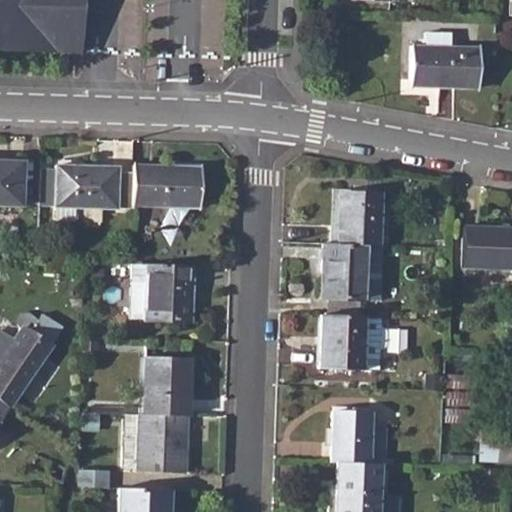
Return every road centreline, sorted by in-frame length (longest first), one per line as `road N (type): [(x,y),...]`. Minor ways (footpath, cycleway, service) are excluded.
road 1 (residential): [(246,511),(260,115)]
road 2 (tertiary): [(260,115),(0,105)]
road 3 (tertiary): [(511,161),(260,115)]
